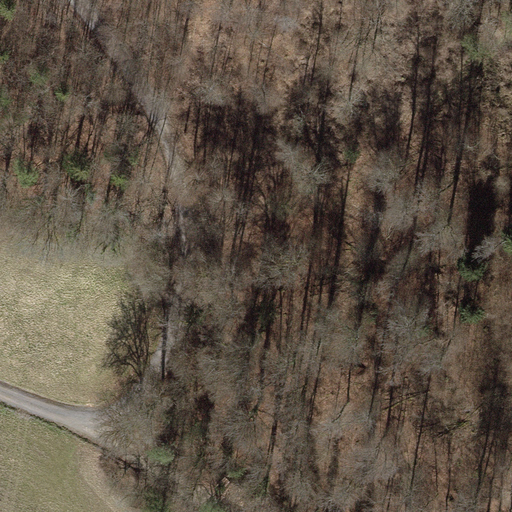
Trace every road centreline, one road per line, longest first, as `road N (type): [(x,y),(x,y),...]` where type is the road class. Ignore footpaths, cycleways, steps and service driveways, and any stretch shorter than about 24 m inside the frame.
road 1 (track): [(77,0),(160,114),(194,244),(184,338),(103,424)]
road 2 (track): [(103,424),(232,511)]
